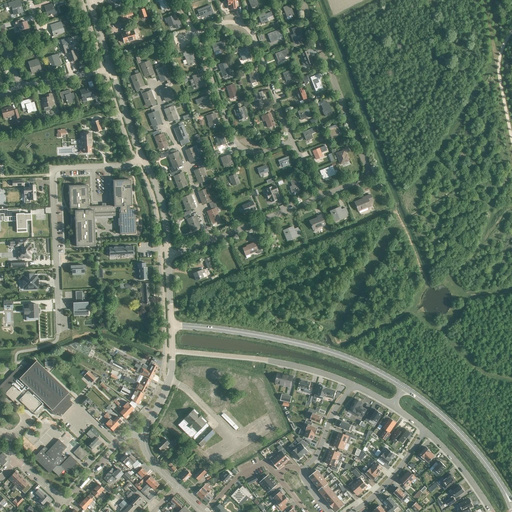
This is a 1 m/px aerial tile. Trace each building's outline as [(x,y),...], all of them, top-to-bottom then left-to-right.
[(164,0),(154,0),(156,3),(158,2),(161,10),(168,8),(164,0)] [(227,0),(229,5),(230,5),(231,8),(237,8),(235,0),(227,0)] [(6,8),(9,7),(10,10),(12,9),(14,15),(23,12),(20,4),(17,5),(16,1),(8,3),(5,4),(6,8)] [(55,7),(56,6),(55,3),(44,6),(45,10),(46,9),(48,16),(57,13),(55,7)] [(287,17),(293,14),(290,5),(283,8),(287,17)] [(201,18),(210,14),(207,6),(198,10),(201,18)] [(271,12),(265,14),(265,12),(258,15),(260,19),(262,24),(268,21),(267,18),(273,16),(271,12)] [(170,16),(166,18),(169,27),(175,25),(176,29),(181,27),(179,21),(177,22),(175,16),(170,18),(170,16)] [(21,20),(13,23),(15,27),(19,26),(20,31),(24,30),(25,32),(29,31),(28,28),(26,22),(22,23),(21,20)] [(61,26),(62,26),(61,22),(50,26),(51,29),(52,29),(54,35),(63,32),(61,26)] [(291,29),(293,34),(291,35),(294,43),(297,42),(297,43),(298,42),(300,41),(300,40),(303,39),(298,27),(291,29)] [(282,35),(280,29),(267,34),(269,38),(271,43),(278,40),(276,37),(282,35)] [(124,43),(136,40),(133,31),(122,34),(124,43)] [(189,41),(187,34),(181,36),(180,33),(173,36),(175,42),(178,41),(180,47),(185,45),(184,43),(189,41)] [(66,38),(61,40),(63,46),(61,46),(63,54),(67,53),(70,62),(78,59),(75,50),(69,52),(66,44),(68,44),(66,38)] [(214,53),(225,49),(223,41),(212,45),(214,53)] [(239,49),(239,51),(243,61),(251,58),(247,48),(243,50),(243,48),(239,49)] [(287,49),(275,54),(276,58),(277,57),(279,63),(286,60),(284,56),(287,55),(287,56),(289,55),(287,49)] [(308,51),(301,53),(306,66),(312,63),(308,51)] [(188,66),(196,63),(192,53),(184,56),(188,66)] [(58,66),(60,65),(57,54),(54,55),(54,56),(48,58),(51,67),(57,65),(58,66)] [(32,73),(41,70),(37,59),(34,60),(34,63),(29,65),(32,73)] [(145,76),(152,73),(148,62),(141,65),(145,76)] [(223,77),(230,74),(226,62),(219,64),(223,77)] [(161,81),(168,79),(163,67),(156,70),(161,81)] [(251,83),(258,81),(256,77),(257,76),(255,70),(248,73),(250,78),(249,79),(251,83)] [(286,82),(293,79),(289,70),(282,73),(284,77),(286,82)] [(204,85),(203,83),(199,73),(192,76),(196,88),(204,85)] [(139,74),(132,77),(136,88),(135,89),(136,93),(140,91),(138,88),(143,85),(139,74)] [(322,87),(317,75),(311,78),(315,90),(322,87)] [(231,99),(238,96),(233,84),(226,87),(231,99)] [(93,87),(89,88),(89,87),(83,88),(84,90),(80,92),(83,101),(88,100),(87,98),(92,97),(92,99),(96,98),(93,87)] [(166,102),(173,99),(168,87),(161,90),(166,102)] [(295,90),(299,101),(303,100),(303,101),(306,100),(306,99),(306,98),(302,88),(295,90)] [(67,104),(76,102),(73,93),(70,94),(69,90),(59,93),(61,99),(65,98),(67,104)] [(143,90),(140,91),(141,95),(143,94),(147,106),(151,104),(152,107),(156,106),(155,103),(150,92),(145,94),(143,90)] [(259,106),(267,104),(265,98),(264,98),(262,92),(255,94),(259,106)] [(43,108),(53,106),(51,93),(45,94),(45,97),(41,98),(43,108)] [(201,98),(195,100),(196,105),(203,102),(204,107),(210,105),(208,100),(209,100),(207,95),(201,98)] [(28,113),(36,111),(34,102),(31,103),(30,99),(20,102),(22,108),(26,107),(28,113)] [(329,115),(328,113),(332,112),(328,102),(325,103),(324,100),(319,102),(320,105),(321,105),(324,110),(323,111),(325,116),(329,115)] [(172,103),(164,107),(165,110),(169,121),(176,118),(172,107),(173,106),(172,103)] [(14,119),(19,118),(17,109),(13,110),(11,106),(1,109),(4,118),(13,115),(14,119)] [(243,106),(233,110),(234,113),(235,113),(238,120),(246,117),(243,106)] [(308,108),(304,109),(297,112),(299,115),(301,120),(311,116),(308,108)] [(153,126),(161,123),(156,112),(149,115),(153,126)] [(263,121),(265,121),(268,128),(274,125),(270,113),(261,116),(263,121)] [(212,126),(218,124),(214,114),(207,116),(209,123),(210,122),(212,126)] [(95,132),(101,130),(98,121),(92,123),(95,132)] [(337,125),(331,127),(328,128),(329,131),(331,131),(333,138),(340,135),(337,127),(338,127),(337,125)] [(179,141),(186,138),(181,126),(174,129),(179,141)] [(306,141),(313,138),(309,129),(302,132),(306,141)] [(158,130),(152,133),(155,141),(157,140),(160,149),(167,146),(162,134),(160,135),(158,130)] [(91,133),(81,133),(82,146),(83,146),(83,153),(91,153),(91,146),(92,146),(91,133)] [(218,146),(225,144),(222,135),(215,137),(218,146)] [(316,160),(323,157),(321,153),(327,150),(325,146),(312,151),(316,160)] [(193,148),(186,151),(190,162),(195,160),(196,162),(202,160),(204,159),(203,156),(197,158),(193,148)] [(340,164),(349,161),(347,157),(346,157),(344,151),(336,154),(340,164)] [(174,167),(181,164),(177,153),(170,156),(174,167)] [(224,168),(226,167),(232,164),(229,155),(222,157),(220,158),(224,168)] [(281,168),(290,165),(287,157),(278,161),(281,168)] [(259,175),(268,172),(266,165),(257,169),(259,175)] [(323,179),(335,174),(332,166),(320,171),(323,179)] [(199,183),(206,180),(202,169),(194,172),(199,183)] [(179,188),(187,185),(182,174),(175,177),(179,188)] [(232,186),(239,183),(236,174),(228,177),(229,179),(230,179),(232,186)] [(292,186),(289,187),(292,194),(301,190),(298,183),(296,178),(290,181),(292,186)] [(24,189),(24,192),(24,194),(25,194),(26,197),(29,197),(29,200),(36,200),(35,185),(29,185),(28,185),(26,183),(25,183),(23,183),(22,180),(12,181),(12,186),(23,186),(23,185),(24,185),(24,189)] [(88,186),(69,186),(69,192),(70,192),(70,195),(69,195),(70,203),(70,202),(70,205),(70,208),(77,208),(77,211),(75,211),(75,217),(76,217),(76,220),(75,220),(75,228),(76,228),(76,231),(76,238),(77,238),(77,241),(76,241),(76,247),(95,246),(95,243),(94,243),(94,241),(95,241),(94,233),(93,230),(94,230),(94,222),(93,222),(93,219),(94,219),(94,216),(119,215),(119,218),(120,218),(121,226),(120,226),(120,234),(135,234),(134,209),(129,209),(129,206),(132,206),(131,195),(130,195),(130,192),(131,191),(131,180),(113,181),(113,185),(114,185),(114,189),(113,189),(113,192),(114,192),(114,196),(114,206),(105,206),(105,204),(102,204),(102,206),(89,207),(88,202),(87,202),(87,199),(88,199),(88,191),(87,191),(87,188),(88,188),(88,186)] [(269,199),(270,203),(276,200),(273,193),(277,192),(274,186),(265,190),(267,193),(266,194),(268,199),(269,199)] [(203,204),(210,201),(206,190),(198,193),(203,204)] [(187,210),(194,207),(190,195),(183,198),(187,210)] [(369,202),(373,201),(370,195),(362,198),(363,200),(355,204),(356,207),(358,211),(359,213),(367,210),(366,207),(370,206),(369,202)] [(251,210),(255,209),(252,201),(242,206),(244,212),(251,210)] [(213,210),(207,212),(212,223),(219,221),(216,213),(218,212),(216,207),(213,208),(213,210)] [(339,219),(348,216),(345,208),(340,210),(339,207),(330,211),(333,220),(338,218),(339,219)] [(26,220),(31,220),(31,214),(19,215),(19,210),(7,211),(7,209),(1,210),(1,214),(4,214),(4,217),(16,216),(16,221),(17,228),(20,228),(20,232),(27,232),(26,220)] [(313,230),(325,225),(321,215),(317,217),(318,219),(310,223),(313,230)] [(193,231),(200,228),(195,217),(188,219),(193,231)] [(292,239),(301,235),(298,228),(293,230),(291,227),(283,231),(286,239),(291,237),(292,239)] [(27,240),(15,240),(15,246),(21,246),(21,252),(18,252),(18,258),(24,258),(28,258),(28,257),(31,257),(31,253),(31,248),(30,248),(30,244),(27,244),(27,240)] [(258,245),(255,246),(254,243),(247,246),(247,247),(242,249),(245,256),(256,251),(257,254),(261,252),(261,251),(264,250),(262,245),(259,246),(258,245)] [(133,255),(133,246),(109,248),(109,257),(133,255)] [(208,269),(213,267),(209,258),(204,260),(208,269)] [(148,280),(147,267),(145,267),(145,263),(137,263),(137,268),(139,268),(139,280),(148,280)] [(85,266),(71,267),(71,271),(72,270),(72,274),(84,274),(84,270),(85,270),(85,266)] [(201,273),(204,272),(203,269),(193,273),(196,280),(203,278),(201,273)] [(36,276),(32,276),(32,274),(29,274),(25,274),(25,276),(24,276),(24,279),(23,279),(23,287),(31,287),(31,289),(37,289),(37,287),(38,287),(38,279),(37,279),(36,276)] [(144,304),(150,304),(148,283),(145,284),(145,283),(143,283),(144,284),(140,284),(140,295),(143,294),(144,304)] [(82,291),(75,291),(76,303),(73,303),(73,314),(88,313),(88,309),(89,309),(88,307),(88,302),(81,302),(81,301),(82,301),(82,291)] [(36,314),(38,313),(38,309),(36,309),(36,304),(27,305),(27,309),(24,309),(24,314),(25,320),(36,320),(35,318),(36,318),(36,314)] [(149,360),(144,369),(146,370),(149,371),(154,373),(158,367),(155,365),(156,364),(149,360)] [(73,404),(69,400),(71,398),(68,394),(69,393),(36,361),(30,367),(28,364),(21,371),(18,368),(0,386),(0,388),(19,407),(23,403),(32,412),(32,411),(36,415),(45,406),(49,410),(49,409),(55,415),(57,413),(60,416),(73,404)] [(194,364),(184,363),(182,376),(193,381),(198,382),(198,383),(201,384),(201,383),(203,384),(208,373),(206,372),(206,371),(207,364),(194,362),(194,364)] [(142,367),(139,373),(151,379),(154,373),(149,371),(146,370),(144,369),(142,367)] [(88,371),(84,376),(92,383),(96,378),(88,371)] [(275,383),(290,387),(293,377),(284,375),(284,376),(277,374),(275,383)] [(143,376),(139,384),(142,385),(142,384),(147,387),(151,380),(143,376)] [(298,387),(308,390),(308,393),(311,394),(312,388),(309,387),(311,382),(300,379),(298,387)] [(136,382),(135,385),(137,385),(135,389),(144,393),(147,387),(142,384),(142,385),(139,384),(136,382)] [(315,394),(312,401),(316,402),(317,398),(323,400),(326,387),(320,385),(318,395),(315,394)] [(323,400),(324,396),(334,399),(336,391),(326,388),(327,387),(326,387),(323,400)] [(133,395),(141,399),(143,394),(137,391),(136,392),(135,391),(133,395)] [(129,397),(131,398),(132,399),(132,401),(138,404),(141,399),(133,395),(130,394),(129,397)] [(85,396),(80,402),(83,405),(89,400),(85,396)] [(349,409),(348,411),(352,414),(353,411),(363,416),(366,410),(360,406),(362,403),(355,399),(349,409)] [(130,413),(121,405),(117,401),(116,403),(121,409),(122,408),(123,409),(119,413),(125,418),(130,413)] [(121,405),(130,413),(134,408),(129,403),(125,407),(124,406),(125,405),(122,403),(121,405)] [(310,413),(308,418),(320,423),(322,417),(315,414),(317,411),(309,408),(308,412),(310,413)] [(376,423),(382,414),(376,410),(372,416),(369,414),(365,420),(368,422),(370,419),(376,423)] [(110,416),(108,418),(117,426),(122,421),(116,416),(113,419),(112,418),(110,416)] [(104,422),(102,424),(108,430),(109,428),(112,431),(117,426),(108,418),(107,419),(108,421),(106,423),(104,422)] [(396,423),(390,419),(383,428),(389,432),(396,423)] [(318,429),(311,426),(312,423),(306,420),(305,424),(308,425),(306,430),(304,430),(316,434),(318,429)] [(354,426),(342,421),(339,427),(351,432),(354,426)] [(99,445),(102,442),(93,434),(96,431),(92,427),(86,434),(94,441),(87,447),(91,450),(97,444),(99,445)] [(398,429),(390,439),(396,443),(398,439),(403,443),(410,433),(403,428),(400,431),(398,429)] [(316,435),(316,434),(304,430),(302,436),(313,440),(315,434),(316,435)] [(385,430),(380,437),(386,441),(390,434),(385,430)] [(336,439),(348,444),(350,437),(339,433),(336,439)] [(161,451),(170,443),(164,438),(156,445),(161,451)] [(348,444),(336,439),(334,445),(343,449),(346,443),(348,444)] [(58,476),(64,470),(67,473),(77,462),(70,456),(68,458),(62,453),(67,447),(59,440),(48,450),(45,446),(33,458),(49,473),(52,470),(58,476)] [(302,440),(295,446),(303,456),(308,452),(305,448),(309,445),(302,440)] [(73,453),(81,461),(88,453),(80,445),(73,453)] [(290,450),(298,460),(303,456),(295,446),(290,450)] [(417,457),(422,461),(422,460),(431,451),(426,447),(417,457)] [(284,464),(289,460),(284,454),(286,452),(282,448),(278,451),(280,454),(277,456),(284,464)] [(381,452),(392,460),(392,459),(395,455),(387,448),(383,453),(381,452)] [(330,450),(328,456),(339,461),(342,454),(330,450)] [(422,461),(424,459),(428,463),(435,456),(430,452),(431,452),(431,451),(422,460),(422,461)] [(377,457),(388,465),(392,460),(381,452),(377,457)] [(134,463),(136,461),(130,455),(128,458),(125,455),(120,460),(125,464),(129,459),(134,463)] [(278,469),(284,464),(277,456),(274,459),(272,456),(269,458),(272,461),(278,469)] [(339,461),(328,456),(325,462),(332,465),(331,468),(336,470),(339,465),(336,464),(337,460),(339,461)] [(374,460),(372,463),(380,469),(382,467),(378,463),(374,460)] [(439,474),(445,467),(446,466),(441,462),(440,462),(434,469),(439,474)] [(174,473),(177,469),(171,463),(168,465),(170,467),(169,468),(174,473)] [(380,469),(372,463),(368,467),(378,476),(382,471),(380,469)] [(364,471),(361,473),(366,478),(368,476),(373,481),(378,476),(368,467),(364,471)] [(142,477),(147,473),(142,468),(135,475),(137,477),(139,475),(142,477)] [(199,480),(207,472),(202,468),(195,476),(199,480)] [(117,480),(123,474),(118,469),(115,472),(112,469),(106,475),(107,476),(104,479),(110,484),(113,481),(116,478),(117,480)] [(185,482),(192,475),(186,469),(179,476),(185,482)] [(8,478),(13,482),(20,475),(15,471),(8,478)] [(226,471),(223,473),(225,475),(221,479),(226,483),(233,476),(228,472),(227,472),(226,471)] [(313,481),(321,475),(317,471),(310,477),(313,481)] [(409,471),(404,476),(411,482),(416,477),(409,471)] [(451,474),(445,479),(443,477),(436,482),(439,486),(440,485),(444,490),(456,480),(451,474)] [(15,489),(17,486),(24,479),(20,475),(13,482),(15,485),(13,487),(11,489),(13,491),(15,489)] [(260,482),(264,487),(272,480),(268,475),(260,482)] [(317,485),(324,479),(321,475),(313,481),(317,485)] [(141,490),(143,492),(155,480),(150,476),(145,481),(148,483),(141,490)] [(404,476),(400,480),(407,486),(411,482),(404,476)] [(359,477),(357,479),(358,481),(356,482),(355,483),(358,486),(362,491),(367,487),(359,477)] [(24,479),(17,486),(21,491),(25,494),(31,487),(28,484),(28,483),(24,479)] [(319,491),(328,483),(324,479),(317,485),(320,489),(319,490),(319,491)] [(146,494),(152,487),(154,489),(159,484),(155,480),(143,492),(146,494)] [(276,485),(272,480),(264,487),(268,492),(276,485)] [(328,483),(319,491),(322,495),(330,489),(326,485),(328,484),(328,483)] [(355,483),(350,487),(357,495),(362,491),(358,486),(355,483)] [(103,488),(99,484),(94,489),(99,494),(102,491),(104,493),(106,491),(112,496),(115,493),(106,485),(103,488)] [(202,500),(203,499),(208,503),(209,502),(210,502),(210,501),(212,499),(213,498),(208,494),(211,490),(206,485),(197,494),(202,500)] [(252,495),(242,486),(239,489),(238,488),(235,492),(236,492),(235,493),(234,493),(231,496),(239,504),(246,496),(248,498),(252,495)] [(452,492),(450,493),(452,496),(450,497),(451,498),(453,497),(454,499),(465,492),(460,486),(452,492)] [(409,495),(405,492),(404,493),(398,488),(394,493),(403,502),(409,495)] [(326,499),(334,492),(333,492),(330,489),(322,495),(326,499)] [(37,492),(39,494),(42,497),(39,501),(43,505),(43,504),(44,505),(46,502),(46,501),(48,498),(44,495),(39,490),(37,492)] [(269,497),(275,504),(285,495),(281,491),(277,494),(275,492),(269,497)] [(329,503),(338,496),(334,492),(326,499),(329,503)] [(90,494),(88,496),(87,496),(83,500),(90,507),(95,503),(94,502),(96,500),(90,494)] [(134,499),(139,504),(144,500),(139,495),(134,499)] [(289,500),(285,495),(275,504),(277,503),(281,507),(289,500)] [(338,496),(329,503),(332,507),(341,500),(340,501),(337,497),(338,496)] [(392,508),(389,511),(395,511),(394,510),(398,506),(390,496),(385,501),(392,508)] [(17,506),(23,500),(20,497),(17,501),(15,499),(13,502),(17,506)] [(172,507),(178,501),(174,497),(168,502),(171,505),(170,506),(172,507)] [(451,498),(446,502),(449,506),(456,501),(454,499),(453,497),(451,498)] [(468,511),(472,511),(470,507),(475,505),(472,498),(461,503),(463,507),(459,509),(460,511),(468,511)] [(130,503),(135,508),(139,504),(134,499),(130,503)] [(90,507),(83,500),(78,505),(84,510),(86,507),(91,511),(92,509),(90,507)] [(341,500),(332,507),(333,508),(333,507),(336,511),(345,505),(341,500)] [(178,501),(172,507),(173,509),(174,508),(178,511),(183,506),(178,501)] [(131,511),(135,508),(130,503),(126,508),(130,511),(131,511)] [(416,503),(412,507),(417,511),(421,508),(416,503)]
